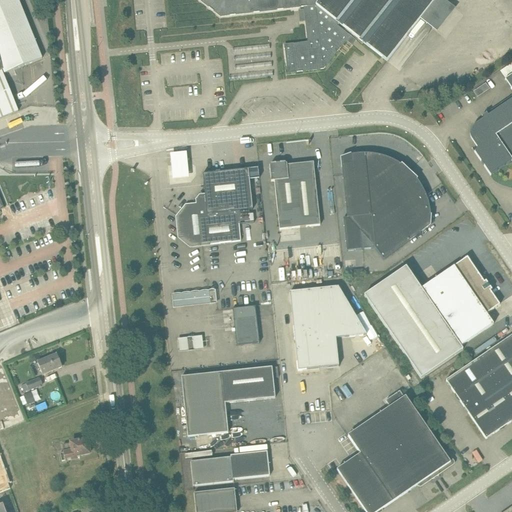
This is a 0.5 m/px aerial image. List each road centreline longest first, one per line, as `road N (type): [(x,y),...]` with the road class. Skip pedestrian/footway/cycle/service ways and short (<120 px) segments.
road 1 (residential): [(511,261),(433,144),(406,122),(86,143)]
road 2 (tertiary): [(127,511),(86,143)]
road 3 (tertiary): [(67,0),(86,143)]
road 4 (tertiary): [(86,143),(91,121),(79,0)]
